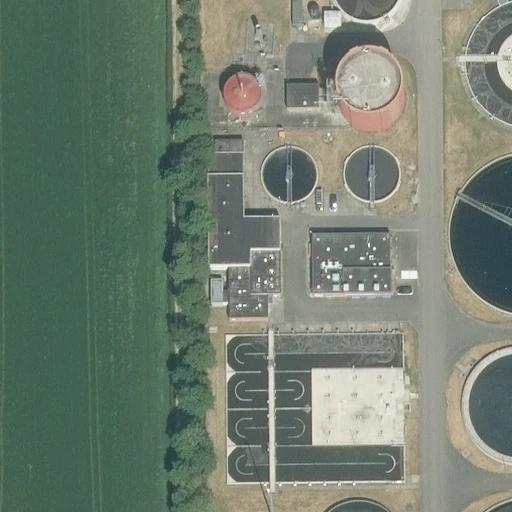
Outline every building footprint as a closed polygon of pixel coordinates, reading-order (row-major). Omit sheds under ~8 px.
[(336,0),(337,1),(339,6),(342,11),(346,16),(350,20),(355,23),(361,25),(367,26),(373,25),(378,24),(384,22),(389,19),(394,16),(397,11),(400,6),(402,0),(336,0)] [(324,16),(324,28),(340,28),(340,16),(324,16)] [(371,66),(365,66),(359,68),(354,72),(350,76),(346,81),(343,86),(341,92),(341,98),(341,104),(342,110),(344,116),(347,121),(351,126),(356,130),(361,133),(367,135),(373,136),(379,134),(385,132),(390,129),(394,125),(398,120),(401,115),(403,109),(404,103),(404,97),(402,91),(400,85),(397,80),(393,75),(388,72),(383,69),(377,67),(371,66)] [(266,110),(267,101),(266,95),(265,92),(263,87),(260,85),(257,82),(252,80),(248,78),(243,78),(239,79),(233,81),(226,86),(224,89),(222,95),(221,99),(221,103),(222,110),(225,115),(228,118),(232,121),(236,123),(242,125),(245,125),(251,123),(255,122),(260,118),(263,114),(266,110)] [(287,88),(287,112),(319,112),(319,88),(287,88)] [(215,160),(243,160),(242,146),(215,147),(215,160)] [(215,160),(208,160),(208,182),(243,182),(243,160),(215,160)] [(243,225),(243,182),(208,182),(208,273),(227,273),(227,324),(267,323),(267,300),(280,300),(280,225),(243,225)] [(390,299),(390,241),(311,242),(312,298),(390,299)] [(332,478),(410,479),(412,334),(397,333),(397,357),(403,357),(403,364),(393,364),(393,369),(316,368),(315,446),(325,446),(325,462),(332,462),(332,478)]
